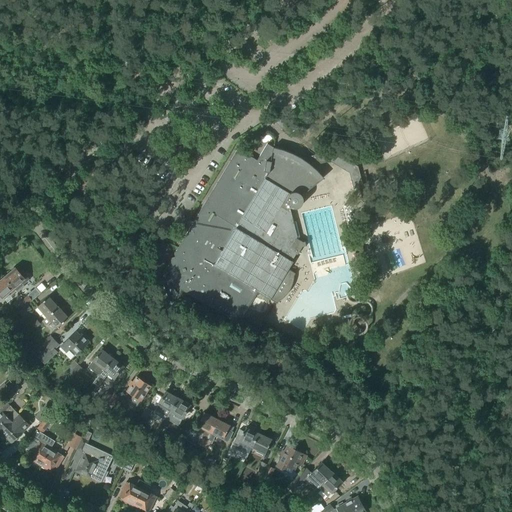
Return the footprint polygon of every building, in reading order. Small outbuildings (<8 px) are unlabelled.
[(281,129),(285,126),(279,119),(275,123),(281,129)] [(309,164),(301,158),(292,154),(283,150),(273,147),(266,144),(256,160),(237,149),(196,217),(196,219),(195,220),(174,254),(175,257),(172,258),(168,265),(172,285),(232,320),(242,318),(258,292),(277,303),(279,301),(281,300),(283,298),(284,297),(286,295),(287,294),(288,293),(289,291),(290,290),(291,288),(291,287),(292,285),(293,283),(293,282),(293,279),(294,277),(294,276),(295,273),(288,269),(293,262),(291,261),(296,254),(297,255),(300,249),(299,249),(300,246),(302,247),(306,246),(305,242),(303,242),(298,239),(299,237),(295,221),(293,222),(289,207),(290,207),(291,207),(291,208),(292,208),(294,208),(295,208),(296,208),(298,208),(299,207),(300,206),(301,206),(301,205),(302,204),(302,203),(303,202),(303,201),(303,200),(303,199),(303,198),(302,196),(301,195),(323,178),(316,170),(309,164)] [(357,166),(331,150),(310,156),(311,159),(317,163),(329,160),(348,171),(353,189),(363,187),(357,166)] [(364,209),(372,207),(369,197),(362,199),(364,209)] [(14,289),(16,291),(17,292),(24,286),(23,285),(29,280),(23,274),(21,275),(15,268),(4,277),(14,289)] [(16,291),(14,289),(4,277),(0,280),(0,296),(1,296),(3,298),(8,293),(10,296),(16,291)] [(170,304),(163,283),(155,286),(165,314),(184,307),(181,300),(170,304)] [(36,289),(28,295),(28,296),(32,300),(40,294),(36,289)] [(23,308),(32,301),(32,300),(28,296),(19,303),(23,308)] [(38,307),(47,318),(58,308),(49,297),(38,307)] [(23,317),(32,310),(28,305),(19,312),(23,317)] [(58,308),(47,318),(42,321),(46,326),(50,322),(56,328),(68,318),(58,307),(58,308)] [(79,336),(75,332),(61,346),(67,352),(69,350),(75,356),(88,342),(81,335),(79,336)] [(47,348),(55,340),(51,335),(43,344),(47,348)] [(45,365),(58,352),(55,350),(60,345),(55,340),(47,348),(37,357),(45,365)] [(113,358),(101,350),(88,367),(99,376),(103,370),(113,358)] [(124,367),(113,358),(103,370),(99,376),(94,382),(99,386),(103,380),(111,386),(117,380),(115,378),(124,367)] [(76,378),(83,369),(78,365),(70,373),(71,374),(66,378),(71,383),(75,377),(76,378)] [(150,386),(137,377),(133,382),(132,381),(129,386),(130,386),(127,391),(133,395),(129,401),(137,406),(140,400),(141,400),(150,386)] [(0,396),(9,388),(5,383),(0,387),(0,396)] [(19,390),(15,386),(12,389),(12,388),(3,397),(9,402),(17,394),(17,393),(19,390)] [(106,404),(112,395),(107,391),(100,400),(106,404)] [(177,398),(166,392),(153,413),(165,420),(177,398)] [(113,407),(120,398),(114,393),(107,403),(113,407)] [(177,398),(165,420),(162,425),(167,427),(172,419),(173,420),(175,416),(182,419),(190,405),(178,398),(177,398)] [(0,431),(1,433),(12,421),(19,415),(11,407),(7,402),(0,409),(0,410),(0,431)] [(53,408),(47,403),(35,418),(41,423),(53,408)] [(152,411),(146,407),(140,416),(147,420),(152,411)] [(44,431),(56,417),(50,412),(38,426),(44,431)] [(211,430),(216,419),(204,413),(195,432),(202,435),(201,438),(202,438),(196,451),(200,453),(203,447),(206,440),(211,430)] [(26,421),(19,415),(12,421),(1,433),(0,433),(7,440),(8,439),(12,444),(30,425),(29,425),(31,423),(27,420),(26,421)] [(225,440),(228,434),(225,433),(229,426),(216,419),(211,430),(206,440),(203,447),(207,449),(211,443),(215,435),(225,440)] [(252,447),(258,434),(246,428),(243,435),(238,432),(233,443),(237,446),(236,448),(249,455),(250,453),(252,447)] [(82,471),(81,473),(91,478),(91,476),(100,481),(112,455),(87,443),(91,435),(85,432),(77,449),(85,453),(77,469),(82,471)] [(265,453),(271,439),(258,433),(258,434),(252,447),(265,453)] [(76,450),(82,437),(75,434),(68,446),(76,450)] [(40,465),(45,458),(50,449),(45,445),(49,440),(41,435),(31,451),(33,453),(30,458),(40,465)] [(306,456),(288,446),(285,451),(284,451),(281,455),(282,456),(277,466),(282,469),(285,464),(294,469),(298,462),(301,464),(306,456)] [(57,468),(64,457),(50,449),(45,458),(40,465),(51,471),(54,466),(57,468)] [(171,461),(174,456),(165,451),(163,457),(171,461)] [(130,473),(138,456),(131,453),(123,470),(130,473)] [(196,460),(190,457),(185,467),(191,470),(196,460)] [(213,476),(219,465),(215,463),(216,460),(213,459),(204,459),(200,468),(204,469),(200,476),(210,481),(213,476)] [(173,471),(176,466),(169,462),(166,467),(173,471)] [(263,475),(268,465),(262,462),(257,471),(263,475)] [(314,489),(317,487),(322,483),(332,473),(322,463),(312,473),(311,472),(304,480),(314,489)] [(269,481),(275,469),(268,466),(262,477),(269,481)] [(192,472),(187,479),(192,482),(197,475),(192,472)] [(328,497),(342,482),(332,472),(332,473),(322,483),(317,487),(328,497)] [(299,474),(286,488),(290,491),(294,491),(295,490),(295,488),(304,478),(299,474)] [(213,476),(210,481),(220,486),(223,481),(213,476)] [(134,504),(145,482),(139,479),(136,486),(127,482),(119,497),(134,504)] [(149,511),(153,504),(156,496),(147,492),(151,485),(145,482),(134,504),(149,511)] [(169,501),(176,492),(171,488),(164,497),(169,501)] [(227,511),(228,511),(237,503),(228,494),(219,504),(227,511)] [(324,508),(320,511),(364,511),(365,511),(357,497),(352,500),(351,499),(347,502),(347,503),(336,509),(334,509),(330,504),(324,508)] [(174,508),(171,506),(167,511),(188,511),(190,510),(193,505),(189,503),(186,508),(178,502),(174,508)]
